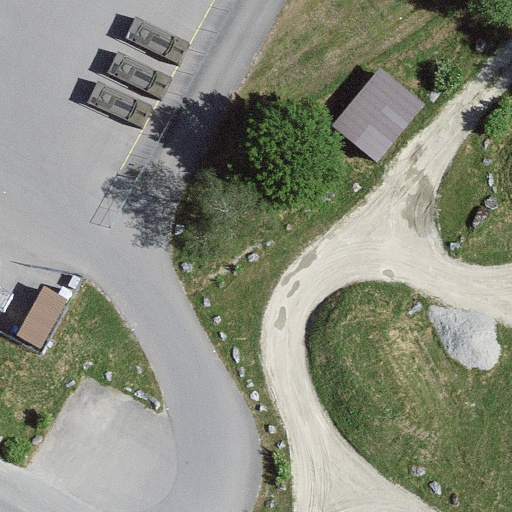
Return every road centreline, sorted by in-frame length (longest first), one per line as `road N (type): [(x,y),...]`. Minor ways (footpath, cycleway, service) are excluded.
road 1 (track): [(311,511),(317,442),(297,344),(335,250),(483,136),(511,99)]
road 2 (track): [(335,250),(468,288),(511,278)]
